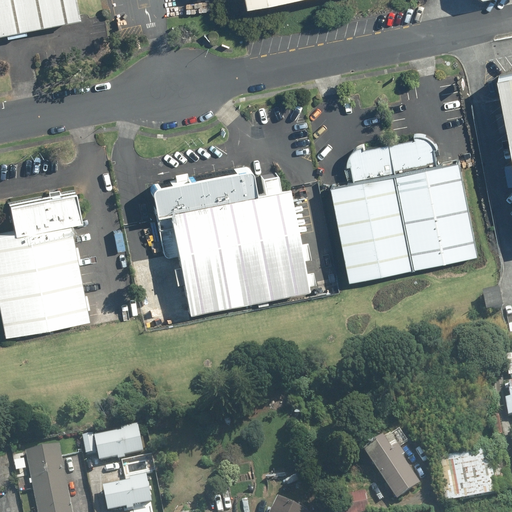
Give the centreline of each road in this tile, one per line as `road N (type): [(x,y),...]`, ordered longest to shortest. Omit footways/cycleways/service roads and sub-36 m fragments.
road 1 (unclassified): [(0,116),(511,14)]
road 2 (unknown): [(257,148),(276,140),(294,145),(327,268)]
